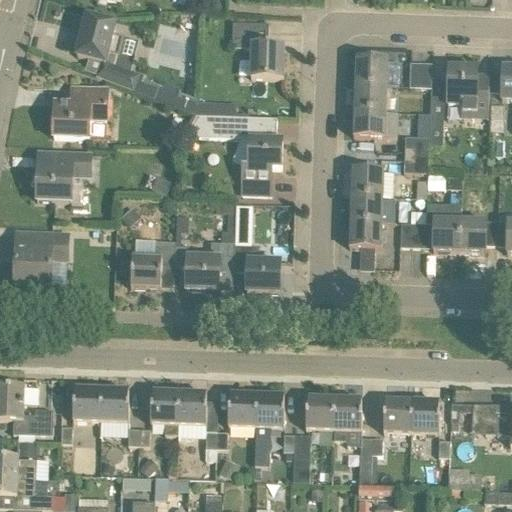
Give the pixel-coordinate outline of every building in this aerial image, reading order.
[(134,95),(141,79),(116,69),(118,59),(119,60),(124,41),(113,38),(116,28),(88,21),(84,36),(83,35),(81,45),(82,45),(78,60),(102,66),(97,81),(134,95)] [(252,53),(251,82),(284,83),(285,50),(269,49),(269,28),(234,27),(233,53),(252,53)] [(356,89),(388,90),(388,64),(357,63),(356,89)] [(421,91),(422,68),(411,67),(410,91),(421,91)] [(432,92),(433,68),(422,68),(421,91),(432,92)] [(489,93),(478,93),(478,71),(449,70),(448,105),(463,105),(463,118),(488,118),(489,95),(489,93)] [(511,72),(503,72),(503,95),(502,106),(511,105),(511,72)] [(145,80),(141,79),(135,96),(155,103),(196,119),(196,103),(180,97),(181,94),(164,87),(163,91),(144,84),(145,80)] [(387,116),(388,90),(356,89),(355,115),(387,116)] [(107,125),(108,93),(73,92),(72,107),(55,106),(54,142),(90,143),(91,124),(107,125)] [(237,121),(238,108),(198,106),(197,119),(237,121)] [(386,142),(387,116),(355,115),(354,141),(386,142)] [(278,123),(237,121),(197,119),(197,122),(186,141),(249,143),(248,171),(242,171),(242,198),(272,199),(272,179),(270,179),(270,172),(282,173),(283,143),(277,143),(278,123)] [(430,149),(443,150),(444,125),(431,125),(430,149)] [(429,161),(429,142),(406,142),(405,160),(429,161)] [(90,182),(91,159),(52,157),(51,172),(39,172),(38,205),(72,206),(73,181),(90,182)] [(428,178),(429,161),(405,160),(405,177),(428,178)] [(352,200),(384,201),(385,175),(353,174),(352,200)] [(157,181),(153,193),(152,194),(166,199),(171,186),(158,180),(157,181)] [(462,194),(462,180),(448,180),(448,193),(462,194)] [(383,227),(384,201),(352,200),(351,226),(383,227)] [(134,211),(122,221),(130,231),(142,221),(134,211)] [(460,256),(461,225),(461,224),(461,212),(427,212),(427,216),(427,229),(433,229),(434,253),(434,255),(460,256)] [(411,228),(413,228),(424,229),(427,229),(427,216),(412,216),(411,228)] [(486,226),(486,225),(461,225),(460,256),(486,257),(486,250),(497,250),(498,227),(486,226)] [(382,253),(383,227),(351,226),(350,252),(382,253)] [(511,257),(511,226),(507,226),(507,227),(498,227),(497,250),(507,251),(507,258),(511,257)] [(412,252),(413,228),(411,228),(402,228),(401,252),(412,252)] [(423,252),(424,229),(413,228),(412,252),(423,252)] [(434,253),(433,229),(427,229),(424,229),(423,252),(434,253)] [(225,235),(225,244),(243,245),(244,236),(225,235)] [(68,266),(69,238),(32,237),(32,252),(17,252),(15,288),(52,289),(53,265),(68,266)] [(175,271),(175,251),(175,247),(154,246),(153,264),(133,263),(132,292),(161,293),(162,271),(175,271)] [(233,276),(234,250),(234,248),(222,247),(211,247),(210,262),(188,262),(188,251),(175,251),(175,271),(188,272),(187,294),(220,295),(221,275),(233,276)] [(259,251),(248,251),(234,250),(233,276),(248,276),(247,296),(280,297),(281,266),(259,265),(259,251)] [(35,421),(24,420),(25,392),(0,390),(0,424),(14,426),(14,439),(54,440),(55,416),(35,415),(35,421)] [(101,427),(103,394),(76,393),(75,407),(74,407),(73,426),(101,427)] [(101,427),(129,428),(130,409),(129,409),(129,395),(103,394),(101,427)] [(178,439),(178,429),(179,397),(153,396),(153,410),(152,410),(151,428),(165,429),(165,439),(178,439)] [(178,429),(207,430),(208,412),(207,412),(207,398),(179,397),(178,429)] [(256,433),(258,400),(231,399),(231,413),(230,413),(229,432),(256,433)] [(256,433),(285,434),(285,415),(284,415),(285,401),(258,400),(256,433)] [(334,436),(335,403),(309,402),(308,416),(307,416),(306,435),(334,436)] [(362,442),(362,436),(363,418),(362,418),(362,404),(335,403),(334,436),(334,446),(348,446),(348,451),(363,451),(361,488),(371,489),(372,489),(373,459),(372,459),(373,443),(362,442)] [(412,438),(413,406),(387,405),(386,419),(385,419),(384,437),(412,438)] [(412,438),(440,439),(441,421),(439,421),(440,407),(413,406),(412,438)] [(452,408),(451,427),(459,427),(460,408),(452,408)] [(511,439),(511,451),(511,450),(511,409),(488,409),(487,438),(511,439)] [(62,431),(62,448),(73,449),(73,431),(62,431)] [(139,451),(139,434),(130,434),(129,451),(139,451)] [(139,451),(150,452),(151,435),(139,434),(139,451)] [(217,453),(218,437),(207,436),(206,453),(217,453)] [(218,437),(217,453),(227,454),(228,437),(218,437)] [(284,456),(295,456),(295,439),(285,439),(284,456)] [(294,487),(310,487),(311,440),(295,439),(295,456),(294,466),(295,466),(294,487)] [(372,459),(373,459),(383,460),(384,443),(373,443),(372,459)] [(441,445),(440,462),(452,463),(452,446),(441,445)] [(37,447),(20,447),(19,461),(37,461),(37,447)] [(216,466),(217,453),(206,453),(206,465),(209,465),(216,466)] [(37,464),(18,463),(0,462),(0,511),(64,511),(66,502),(36,501),(37,464)] [(158,472),(150,463),(140,472),(148,481),(158,472)] [(239,472),(225,466),(219,478),(234,485),(239,472)] [(106,467),(103,476),(113,479),(116,470),(106,467)] [(469,481),(451,480),(450,486),(450,494),(451,495),(465,496),(465,495),(481,496),(482,478),(469,477),(469,481)] [(140,482),(140,495),(151,495),(151,483),(140,482)] [(168,496),(167,482),(156,482),(155,502),(168,503),(168,496)] [(176,495),(178,495),(178,484),(176,484),(175,484),(172,484),(170,484),(169,484),(169,495),(170,495),(174,495),(176,495)] [(372,489),(371,489),(361,488),(360,511),(369,511),(370,504),(384,505),(383,509),(376,509),(376,511),(394,511),(394,509),(394,493),(371,492),(372,489)] [(324,505),(324,493),(313,493),(313,504),(324,505)] [(511,497),(486,496),(485,508),(511,509),(511,497)] [(65,500),(66,502),(64,511),(77,511),(78,511),(78,498),(65,498),(65,500)]
